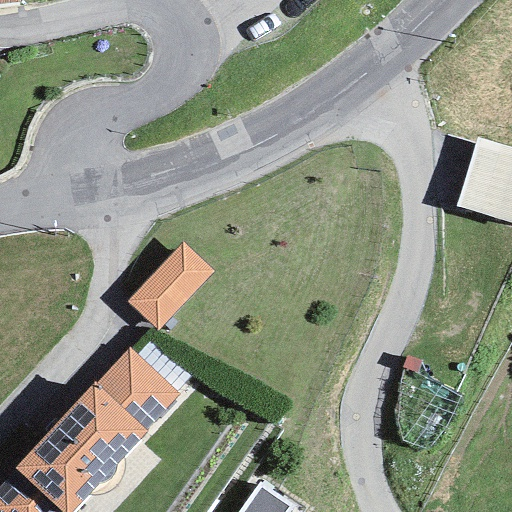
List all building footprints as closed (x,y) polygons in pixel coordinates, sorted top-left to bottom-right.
[(511,148),(476,137),(454,207),(511,225),(511,148)] [(157,331),(212,272),(181,243),(126,302),(157,331)] [(136,355),(176,391),(187,379),(147,342),(136,355)] [(73,511),(148,431),(181,395),(176,391),(136,355),(129,348),(96,384),(93,381),(14,468),(0,483),(0,511),(73,511)] [(285,511),(289,507),(257,485),(237,511),(285,511)]
